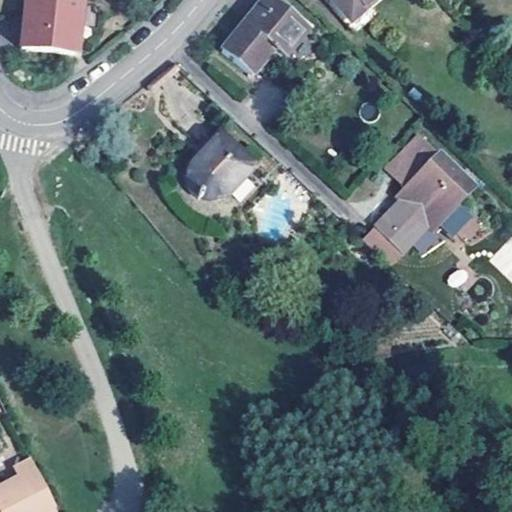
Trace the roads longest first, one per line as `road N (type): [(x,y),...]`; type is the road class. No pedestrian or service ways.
road 1 (residential): [(20,122),(19,180),(118,434),(123,511)]
road 2 (residential): [(20,122),(78,112),(201,0)]
